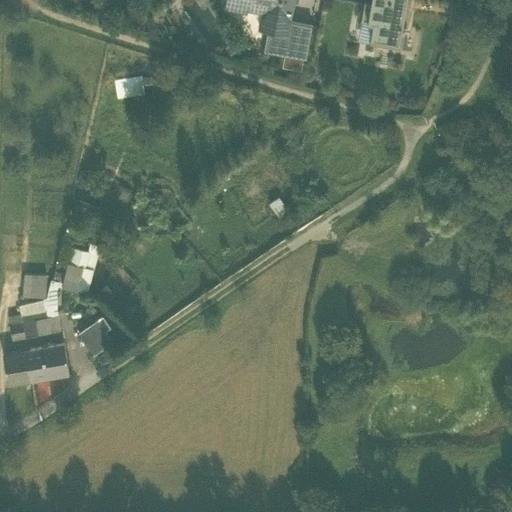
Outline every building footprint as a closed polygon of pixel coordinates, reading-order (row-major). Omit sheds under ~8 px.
[(246,9),(247,4),(245,3),(245,0),(227,0),(226,6),(246,9)] [(268,26),(286,29),(288,17),(289,11),(291,12),(292,0),(245,0),(245,3),(247,4),(264,7),(261,24),(268,26)] [(364,0),(361,18),(373,20),(369,40),(402,45),(406,23),(403,23),(407,0),(364,0)] [(264,48),(306,55),(312,22),(288,17),(286,29),(268,26),(264,48)] [(357,37),(369,40),(373,20),(361,18),(357,37)] [(116,79),(119,95),(142,92),(141,76),(116,79)] [(269,204),(281,225),(293,216),(279,197),(269,204)] [(61,288),(77,292),(83,269),(66,265),(61,288)] [(23,296),(45,298),(47,275),(25,273),(23,296)] [(46,310),(21,314),(23,321),(34,319),(47,317),(46,310)] [(10,324),(23,321),(21,314),(9,316),(10,324)] [(47,317),(34,319),(37,334),(60,330),(58,315),(47,317)] [(25,336),(37,334),(34,319),(23,321),(25,336)] [(13,339),(25,336),(23,321),(10,324),(13,339)] [(80,333),(94,355),(112,342),(98,321),(80,333)] [(64,343),(43,346),(48,376),(69,372),(64,343)] [(30,379),(48,376),(43,346),(24,350),(30,379)] [(9,383),(30,379),(24,350),(3,353),(8,378),(9,383)]
